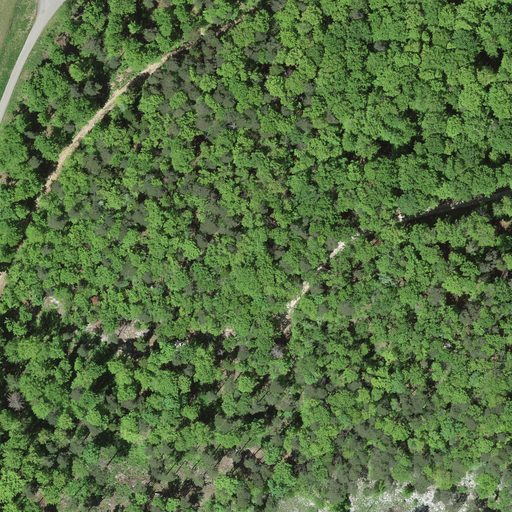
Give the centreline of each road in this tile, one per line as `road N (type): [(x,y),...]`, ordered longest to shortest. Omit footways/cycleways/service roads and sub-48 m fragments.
road 1 (track): [(0,277),(66,152),(105,108),(177,51),(274,0)]
road 2 (track): [(511,190),(374,226),(332,253),(290,299),(283,321),(302,424)]
road 3 (track): [(0,110),(57,0)]
